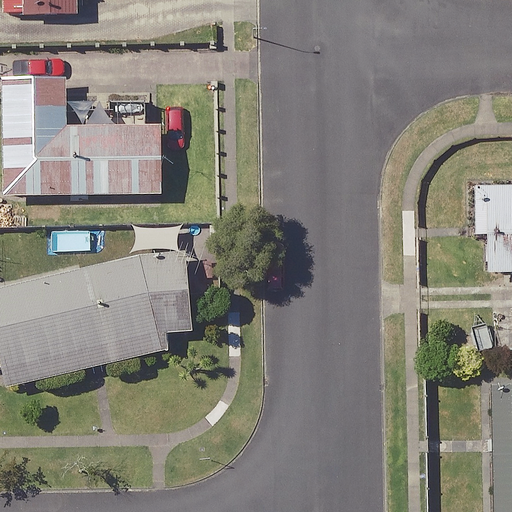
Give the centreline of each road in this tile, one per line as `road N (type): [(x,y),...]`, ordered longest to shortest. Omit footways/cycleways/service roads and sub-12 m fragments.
road 1 (residential): [(328,511),(321,41)]
road 2 (residential): [(511,48),(321,41)]
